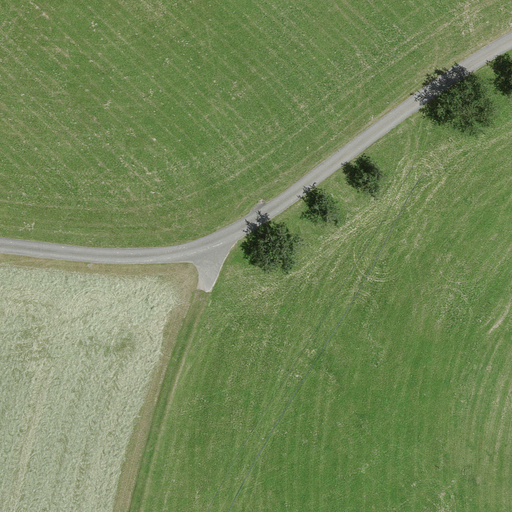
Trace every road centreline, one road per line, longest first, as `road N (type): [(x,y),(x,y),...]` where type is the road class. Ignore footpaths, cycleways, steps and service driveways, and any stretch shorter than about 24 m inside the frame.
road 1 (track): [(511,45),(259,218),(201,248),(114,256),(0,245)]
road 2 (track): [(131,511),(214,242)]
